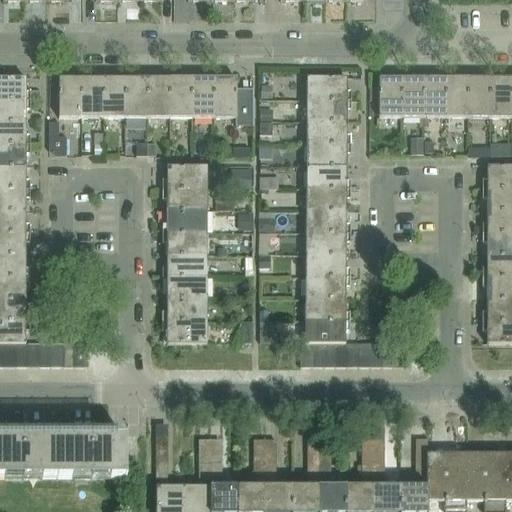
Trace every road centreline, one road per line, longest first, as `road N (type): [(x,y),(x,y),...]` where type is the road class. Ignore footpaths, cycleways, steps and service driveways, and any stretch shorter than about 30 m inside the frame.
road 1 (residential): [(0,44),(416,43),(416,0)]
road 2 (residential): [(450,394),(130,394)]
road 3 (residential): [(450,267),(450,180),(380,180),(380,267)]
road 4 (residential): [(130,266),(129,180),(60,180),(60,266)]
road 5 (residential): [(130,394),(0,394)]
road 6 (residential): [(130,394),(130,266)]
road 7 (residential): [(450,394),(450,267)]
